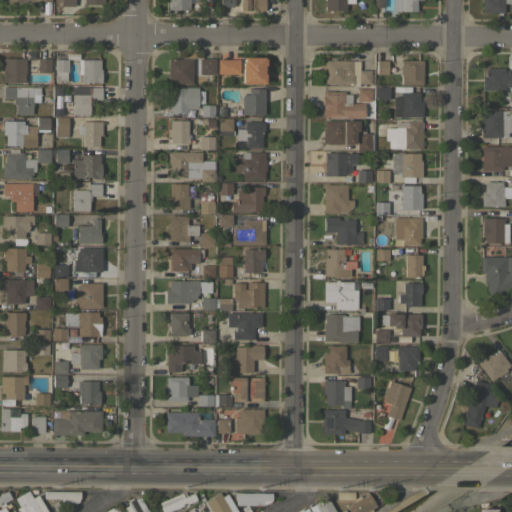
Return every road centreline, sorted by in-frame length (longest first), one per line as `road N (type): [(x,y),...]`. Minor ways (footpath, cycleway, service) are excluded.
road 1 (residential): [(511,38),(0,33)]
road 2 (residential): [(296,0),(294,471)]
road 3 (residential): [(453,0),(452,327),(416,466)]
road 4 (residential): [(137,0),(135,468)]
road 5 (tertiary): [(460,466),(0,466)]
